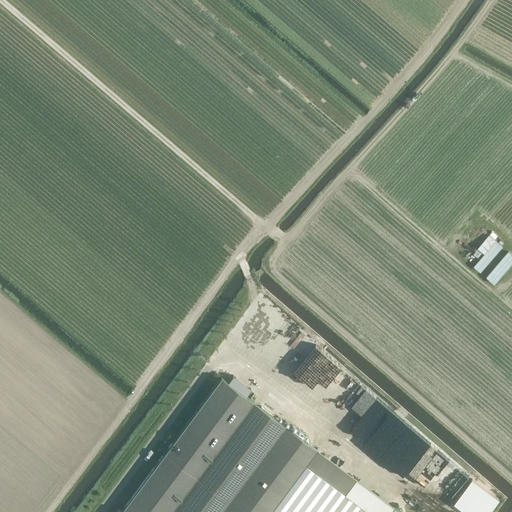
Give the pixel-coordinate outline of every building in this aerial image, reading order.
[(511,202),(497,221),(511,232),(511,230),(511,202)] [(474,266),(481,272),(503,246),(489,234),(478,246),(485,253),(474,266)] [(486,277),(495,284),(511,263),(511,253),(508,250),(486,277)] [(354,379),(357,375),(361,379),(365,374),(351,363),(345,371),(354,379)] [(406,511),(221,377),(121,510),(119,508),(115,511),(406,511)] [(358,377),(341,398),(373,425),(381,416),(385,419),(387,417),(391,420),(394,416),(399,419),(403,415),(358,377)] [(446,481),(457,490),(472,474),(464,467),(468,462),(452,449),(446,455),(442,451),(423,473),(436,485),(447,472),(451,476),(446,481)] [(469,511),(481,510),(481,502),(488,502),(488,490),(468,491),(469,511)]
